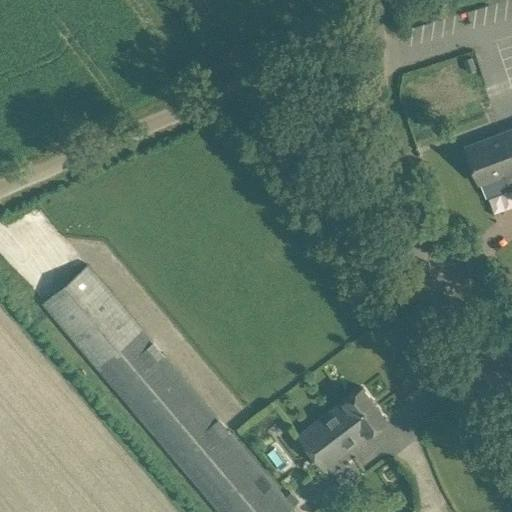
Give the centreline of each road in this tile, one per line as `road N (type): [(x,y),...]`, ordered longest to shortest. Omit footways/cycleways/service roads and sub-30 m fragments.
road 1 (unclassified): [(0,192),(381,30)]
road 2 (unclassified): [(511,369),(410,230),(385,114),(381,30)]
